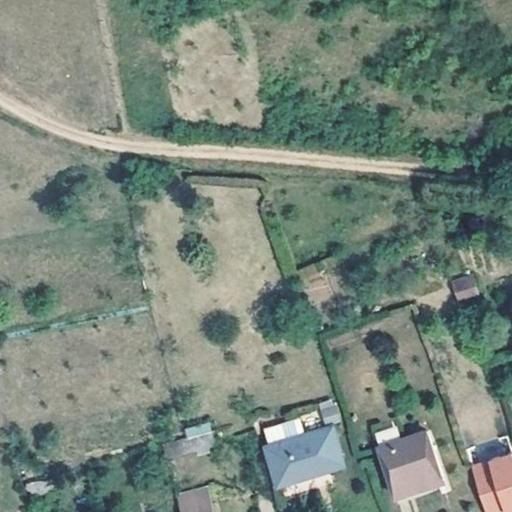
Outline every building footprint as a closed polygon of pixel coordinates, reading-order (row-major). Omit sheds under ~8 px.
[(480,297),(474,278),(452,286),(459,305),(480,297)] [(319,403),(324,423),(340,420),(335,399),(319,403)] [(210,423),(183,425),(185,440),(164,442),(165,455),(213,451),(210,423)] [(344,466),(332,429),(266,449),(277,487),(344,466)] [(444,480),(427,431),(380,449),(381,453),(396,496),(444,480)] [(511,511),(511,454),(511,452),(468,466),(483,511),(511,511)] [(207,511),(201,489),(172,497),(176,511),(207,511)]
